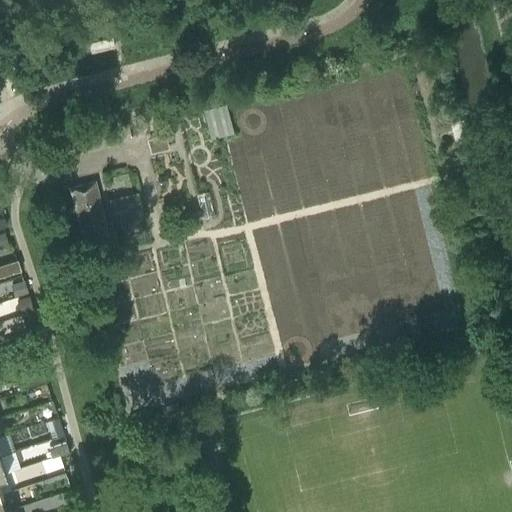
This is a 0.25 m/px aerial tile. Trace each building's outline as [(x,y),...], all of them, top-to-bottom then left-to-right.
[(9,17),(0,19),(0,33),(12,30),(9,17)] [(112,36),(89,41),(91,51),(114,45),(112,36)] [(206,103),(210,134),(233,131),(229,100),(206,103)] [(164,135),(149,139),(152,149),(166,145),(164,135)] [(109,236),(95,179),(69,186),(83,242),(109,236)] [(139,188),(110,195),(116,219),(145,212),(139,188)] [(66,441),(48,447),(51,456),(60,453),(69,450),(66,441)]
